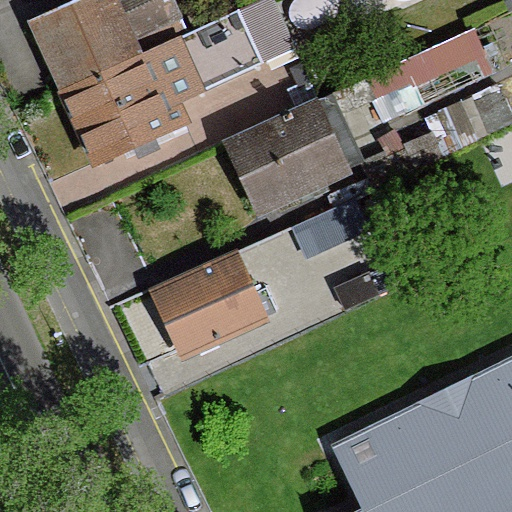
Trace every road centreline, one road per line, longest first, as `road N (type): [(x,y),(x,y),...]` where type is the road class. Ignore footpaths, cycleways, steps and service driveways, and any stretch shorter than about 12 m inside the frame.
road 1 (residential): [(177,511),(0,143)]
road 2 (primary): [(73,511),(0,358)]
